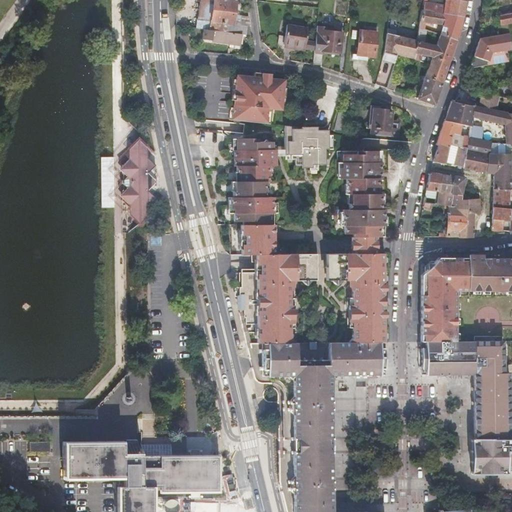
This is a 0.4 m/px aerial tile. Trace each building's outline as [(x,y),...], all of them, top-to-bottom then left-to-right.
[(198,0),(196,17),(194,17),(193,29),(201,30),(203,30),(204,20),(206,0),(198,0)] [(234,3),(217,0),(211,0),(208,21),(212,21),(231,24),(234,3)] [(463,16),(465,1),(458,0),(444,0),(444,2),(443,6),(422,3),(421,9),(463,16)] [(463,19),(463,16),(421,9),(420,21),(442,25),(439,33),(456,38),(463,19)] [(511,13),(499,16),(500,20),(501,25),(505,25),(511,23),(511,13)] [(204,20),(203,30),(210,31),(212,21),(208,21),(204,20)] [(234,33),(235,25),(231,24),(212,21),(210,31),(222,32),(234,33)] [(248,35),(247,27),(235,25),(234,33),(238,34),(248,35)] [(313,53),(314,45),(304,44),(306,31),(285,27),(282,48),(313,53)] [(238,34),(234,33),(222,32),(210,31),(203,30),(201,30),(201,40),(209,40),(209,42),(228,43),(227,47),(231,47),(231,44),(237,45),(238,34)] [(313,53),(312,63),(320,64),(321,52),(339,54),(341,34),(321,31),(320,40),(314,40),(314,45),(313,53)] [(356,54),(374,56),(376,33),(358,31),(356,54)] [(190,32),(181,33),(184,48),(188,49),(192,48),(190,32)] [(416,41),(417,35),(406,33),(405,38),(387,33),(385,49),(398,53),(404,54),(413,57),(416,41)] [(413,57),(413,59),(418,61),(420,54),(430,56),(428,64),(424,76),(441,82),(456,38),(439,33),(435,46),(416,41),(413,57)] [(506,35),(477,40),(472,67),(475,68),(489,66),(494,53),(509,51),(506,35)] [(398,53),(394,63),(401,65),(404,54),(398,53)] [(418,61),(428,64),(430,56),(420,54),(418,61)] [(387,89),(393,91),(401,65),(394,63),(387,89)] [(261,75),(253,73),(252,79),(236,77),(231,120),(266,124),(268,110),(278,111),(279,106),(279,101),(283,101),(285,84),(269,81),(268,85),(259,84),(261,75)] [(270,76),(261,75),(259,84),(268,85),(269,81),(270,76)] [(434,104),(441,82),(424,76),(418,99),(434,104)] [(498,97),(481,94),(477,108),(495,111),(498,97)] [(450,102),(447,112),(472,118),(475,107),(453,102),(450,102)] [(386,109),(368,106),(365,133),(373,134),(392,136),(401,137),(403,122),(394,121),(394,117),(385,116),(386,109)] [(495,111),(477,108),(475,107),(472,118),(501,123),(502,113),(495,111)] [(472,118),(447,112),(444,121),(453,123),(463,125),(471,126),(471,124),(472,118)] [(506,131),(471,124),(471,126),(470,131),(467,147),(464,168),(487,173),(490,155),(492,142),(507,143),(511,143),(511,114),(505,113),(506,131)] [(335,132),(345,133),(347,117),(336,116),(335,132)] [(436,144),(439,145),(448,148),(449,145),(451,134),(453,123),(444,121),(436,144)] [(467,147),(470,131),(471,126),(463,125),(461,135),(462,135),(460,146),(467,147)] [(296,128),(286,126),(286,154),(296,155),(296,165),(325,166),(325,151),(328,151),(328,131),(317,131),(316,128),(304,128),(304,130),(296,130),(296,128)] [(461,135),(451,134),(449,145),(457,146),(455,156),(447,154),(445,165),(464,168),(467,147),(460,146),(462,135),(461,135)] [(242,224),(268,224),(268,213),(272,213),(272,197),(264,197),(264,182),(268,182),(268,166),(275,166),(275,150),(272,150),(272,142),(259,142),(257,139),(238,139),(238,151),(234,151),(235,166),(237,166),(237,172),(239,172),(239,181),(235,181),(235,191),(233,191),(233,197),(230,197),(230,208),(234,208),(234,220),(242,220),(242,224)] [(439,145),(433,162),(445,165),(447,154),(448,148),(439,145)] [(155,163),(137,148),(121,167),(131,175),(126,181),(132,186),(124,195),(145,213),(159,196),(150,188),(158,178),(148,170),(155,163)] [(375,238),(378,238),(378,226),(383,226),(383,210),(380,210),(380,194),(378,194),(378,180),(381,179),(380,163),(376,163),(376,152),(357,152),(357,155),(342,155),(342,168),(340,168),(340,178),(345,179),(345,185),(347,185),(347,195),(350,195),(349,204),(347,204),(347,210),(342,210),(342,221),(344,221),(344,234),(352,234),(352,237),(375,238)] [(490,155),(487,173),(494,174),(493,191),(510,190),(511,155),(490,155)] [(430,174),(426,192),(436,192),(438,193),(442,175),(430,174)] [(434,205),(447,207),(450,207),(451,195),(450,195),(453,176),(442,175),(438,193),(436,192),(435,199),(434,205)] [(450,195),(451,195),(461,195),(464,177),(453,176),(450,195)] [(493,191),(491,220),(510,220),(511,209),(508,209),(509,197),(511,197),(511,190),(510,190),(493,191)] [(439,237),(472,238),(473,214),(479,214),(480,194),(474,194),(474,200),(460,201),(461,195),(451,195),(450,207),(447,207),(446,234),(439,234),(439,237)] [(491,220),(491,227),(491,231),(510,231),(510,220),(491,220)] [(242,224),(240,224),(240,234),(242,234),(242,243),(240,243),(240,253),(251,253),(255,253),(255,260),(255,271),(240,271),(240,285),(238,285),(238,293),(237,293),(237,302),(238,306),(245,306),(246,321),(257,322),(257,329),(244,329),(247,341),(294,342),(288,338),(288,322),(292,322),(292,305),(289,305),(288,283),(291,280),(313,280),(313,254),(272,253),(272,224),(268,224),(242,224)] [(375,238),(352,237),(351,237),(351,245),(351,254),(326,254),(326,280),(350,281),(353,284),(353,307),(349,307),(349,323),(353,324),(353,339),(349,341),(348,343),(384,343),(383,254),(375,254),(375,246),(375,238)] [(511,259),(439,259),(421,275),(420,330),(420,340),(455,339),(456,289),(511,289),(511,259)] [(511,439),(509,439),(509,372),(502,372),(503,365),(511,364),(511,338),(473,339),(473,341),(473,375),(474,388),(474,403),(474,437),(474,469),(505,468),(511,468),(511,439)] [(440,375),(450,375),(473,375),(473,341),(455,341),(455,339),(420,340),(420,375),(440,375)] [(294,342),(247,341),(250,353),(252,362),(256,378),(259,380),(260,380),(272,381),(272,384),(275,385),(277,386),(279,388),(280,391),(280,395),(280,408),(281,430),(281,448),(282,477),(284,486),(290,511),(369,511),(370,511),(360,511),(359,511),(335,511),(335,491),(337,491),(337,482),(335,482),(334,454),(336,455),(336,447),(336,438),(334,438),(333,411),(335,411),(335,401),(333,401),(333,380),(333,376),(357,376),(357,379),(368,379),(368,375),(385,375),(385,371),(384,345),(385,343),(384,343),(348,343),(327,342),(327,360),(324,360),(321,360),(321,358),(317,358),(317,360),(311,359),(311,358),(309,358),(309,360),(303,359),(303,357),(300,357),(300,360),(295,359),(295,343),(294,342)] [(470,437),(470,473),(505,472),(505,468),(474,469),(474,437),(470,437)] [(158,511),(158,493),(158,484),(163,484),(163,491),(223,490),(222,452),(171,453),(144,453),(144,444),(144,439),(66,440),(66,477),(127,476),(127,485),(120,485),(120,511),(158,511)] [(53,441),(32,441),(32,452),(53,451),(53,441)]
